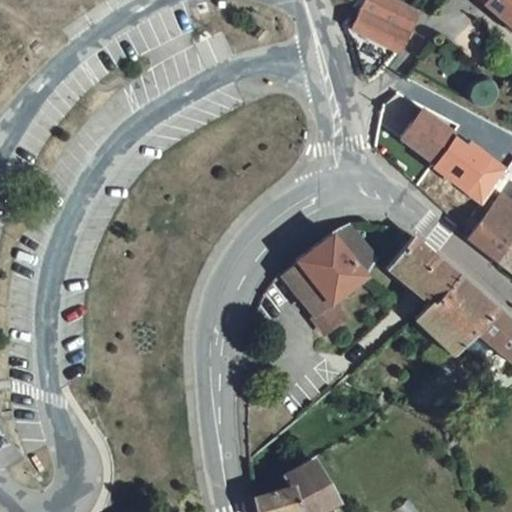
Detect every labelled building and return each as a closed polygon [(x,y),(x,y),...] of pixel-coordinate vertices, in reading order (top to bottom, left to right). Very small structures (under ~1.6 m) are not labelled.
[(398,51),(418,12),(394,0),(364,0),(350,28),(398,51)] [(511,0),(478,0),(511,27),(511,0)] [(412,122),(400,137),(433,162),(430,165),(481,203),(486,195),(508,167),(470,139),(467,143),(454,133),(422,109),(418,106),(408,119),(412,122)] [(490,207),(467,238),(494,258),(500,262),(511,271),(511,198),(510,201),(499,193),(494,201),(490,207)] [(304,302),(326,331),(341,318),(345,315),(333,300),(363,276),(376,258),(350,226),(348,224),(346,225),(340,229),(317,245),(297,259),(295,260),(289,265),(281,273),(304,302)] [(412,236),(410,239),(385,268),(408,287),(428,303),(456,274),(448,266),(439,259),(434,255),(429,250),(412,236)] [(463,340),(473,330),(495,307),(484,297),(467,282),(456,274),(428,303),(413,317),(451,353),(458,345),(463,340)] [(511,321),(495,307),(473,330),(511,364),(511,321)] [(463,340),(458,345),(462,349),(467,345),(463,340)] [(314,460),(281,479),(285,488),(290,486),(297,511),(322,511),(338,504),(314,460)] [(256,511),(297,511),(290,486),(285,488),(264,494),(254,497),(256,511)] [(418,511),(409,500),(395,510),(396,511),(418,511)]
